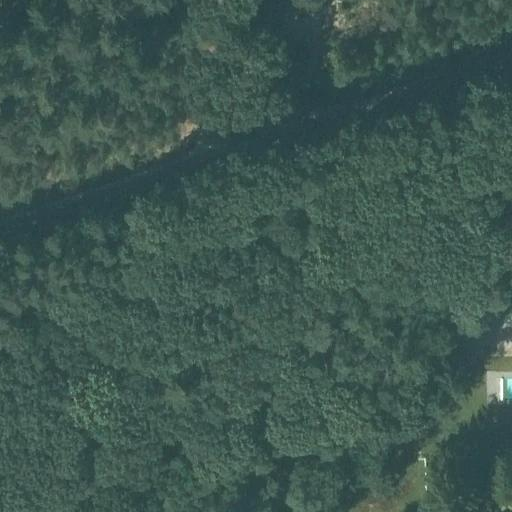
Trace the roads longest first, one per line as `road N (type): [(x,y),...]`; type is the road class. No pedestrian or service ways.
road 1 (unclassified): [(0,231),(511,53)]
road 2 (track): [(213,0),(263,141)]
